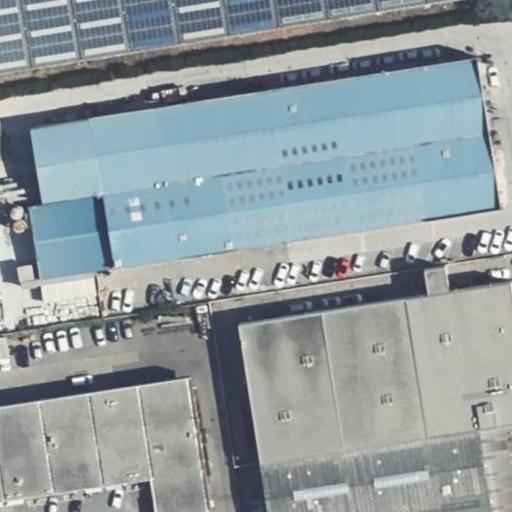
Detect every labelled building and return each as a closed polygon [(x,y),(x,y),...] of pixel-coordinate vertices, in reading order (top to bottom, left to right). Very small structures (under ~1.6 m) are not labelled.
[(0,0),(0,73),(459,0),(0,0)] [(47,199),(108,188),(122,263),(505,202),(481,51),(33,121),(47,199)] [(47,199),(30,203),(44,278),(122,263),(108,188),(47,199)] [(239,325),(261,464),(480,429),(505,425),(511,423),(511,287),(511,283),(239,325)] [(211,511),(193,385),(0,414),(0,511),(211,511)] [(511,511),(511,471),(505,425),(480,429),(492,511),(511,511)] [(492,511),(480,429),(261,464),(268,511),(492,511)]
